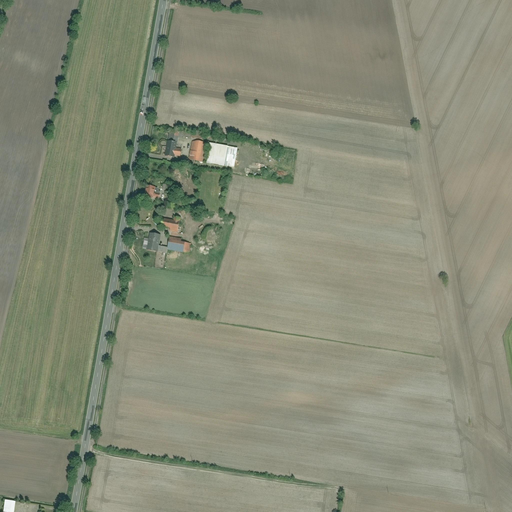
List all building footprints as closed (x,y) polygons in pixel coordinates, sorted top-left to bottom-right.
[(174,159),(174,156),(181,157),(182,150),(176,149),(178,133),(170,132),(165,158),(174,159)] [(192,142),(190,161),(205,163),(208,144),(192,142)] [(212,144),(208,164),(236,168),(240,149),(212,144)] [(146,187),(145,198),(156,199),(156,198),(161,199),(162,194),(156,194),(157,188),(146,187)] [(177,218),(176,221),(163,218),(161,228),(180,231),(182,222),(181,222),(182,219),(177,218)] [(144,247),(148,247),(147,251),(159,253),(167,254),(168,248),(160,246),(162,235),(150,233),(149,240),(145,239),(144,247)] [(188,242),(171,239),(169,250),(185,253),(191,254),(192,245),(187,244),(188,242)] [(7,501),(5,511),(14,511),(17,503),(7,501)]
